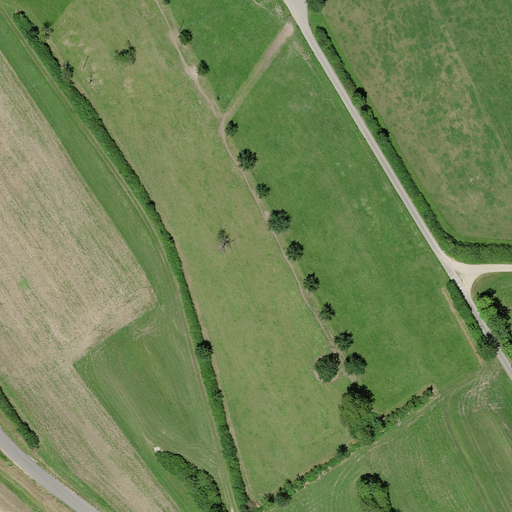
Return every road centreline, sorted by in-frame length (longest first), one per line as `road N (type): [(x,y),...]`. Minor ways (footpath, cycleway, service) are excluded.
road 1 (track): [(233,511),(163,260),(127,193),(0,9)]
road 2 (track): [(511,378),(285,0)]
